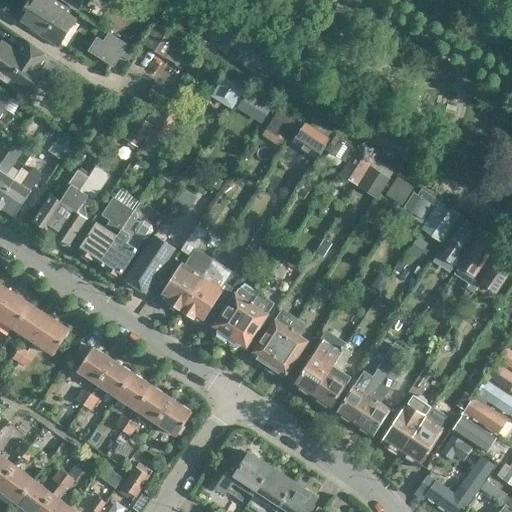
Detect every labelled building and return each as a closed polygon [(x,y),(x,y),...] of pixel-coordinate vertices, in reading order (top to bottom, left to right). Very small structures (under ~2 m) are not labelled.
[(30,0),(17,20),(58,45),(78,15),(52,0),(51,0),(50,3),(45,0),(30,0)] [(91,17),(97,6),(86,0),(85,0),(79,11),(91,17)] [(128,62),(136,50),(127,45),(126,46),(109,35),(103,44),(97,39),(89,51),(113,66),(120,56),(128,62)] [(1,42),(0,44),(0,77),(26,95),(27,93),(30,92),(42,75),(41,71),(50,58),(27,42),(19,54),(1,42)] [(177,91),(157,78),(147,94),(167,106),(177,91)] [(232,85),(224,80),(214,97),(230,107),(233,103),(237,105),(248,88),(235,80),(232,85)] [(0,116),(3,111),(1,109),(9,97),(0,91),(0,116)] [(281,103),(266,127),(284,138),(299,114),(281,103)] [(109,116),(101,111),(82,139),(90,145),(109,116)] [(138,149),(157,120),(150,115),(145,122),(138,117),(123,138),(129,143),(128,145),(135,150),(137,148),(138,149)] [(146,156),(169,120),(162,116),(147,139),(147,138),(138,151),(146,156)] [(75,123),(68,133),(77,139),(83,129),(75,123)] [(304,124),(292,144),(316,160),(329,140),(304,124)] [(76,143),(60,132),(47,152),(63,163),(76,143)] [(12,146),(0,164),(0,201),(13,181),(6,176),(22,152),(20,150),(28,138),(21,133),(13,146),(12,146)] [(354,148),(335,136),(326,150),(329,152),(326,157),(339,165),(342,160),(345,162),(354,148)] [(339,175),(357,185),(372,160),(355,150),(339,175)] [(182,159),(173,153),(166,164),(175,169),(182,159)] [(95,167),(88,178),(51,233),(56,237),(57,241),(63,245),(68,244),(69,246),(87,219),(84,218),(86,215),(84,208),(90,198),(95,197),(107,179),(106,174),(95,167)] [(388,180),(370,168),(358,186),(367,192),(370,189),(379,195),(388,180)] [(21,185),(13,181),(0,201),(0,207),(14,216),(41,175),(32,169),(21,185)] [(46,229),(51,233),(88,178),(77,171),(66,188),(68,189),(60,201),(50,195),(32,221),(34,221),(35,226),(41,230),(46,229)] [(413,188),(397,177),(385,195),(401,206),(413,188)] [(425,222),(439,201),(421,189),(417,195),(413,193),(403,208),(425,222)] [(182,213),(193,197),(184,191),(173,207),(182,213)] [(92,259),(98,264),(132,212),(112,199),(101,215),(109,221),(104,229),(95,223),(78,250),(79,251),(78,251),(80,257),(86,261),(91,260),(92,259)] [(439,203),(422,229),(441,243),(459,216),(439,203)] [(132,212),(98,264),(104,268),(105,274),(111,278),(117,277),(117,276),(118,277),(136,250),(135,249),(141,240),(147,239),(151,232),(150,226),(143,221),(138,222),(138,223),(134,220),(136,217),(135,214),(132,212)] [(433,264),(450,275),(481,228),(463,217),(433,264)] [(198,225),(181,249),(191,256),(185,265),(183,263),(161,295),(170,301),(171,304),(176,308),(179,307),(181,309),(212,261),(197,250),(209,232),(198,225)] [(485,276),(499,254),(505,244),(483,229),(459,266),(474,276),(478,271),(485,276)] [(154,236),(124,281),(144,294),(174,249),(154,236)] [(499,254),(485,276),(480,283),(495,294),(507,275),(503,272),(511,261),(499,254)] [(212,261),(181,309),(183,310),(183,313),(189,316),(192,316),(200,322),(222,289),(220,288),(230,272),(212,261)] [(217,337),(226,342),(259,292),(244,283),(242,285),(240,288),(239,287),(236,292),(235,292),(211,328),(217,332),(217,337)] [(0,285),(0,308),(11,292),(0,285)] [(11,292),(0,308),(0,318),(15,328),(30,305),(11,292)] [(259,292),(226,342),(234,348),(239,346),(244,350),(268,314),(267,313),(272,306),(271,301),(259,292)] [(30,305),(15,328),(34,341),(49,318),(30,305)] [(257,364),(266,370),(297,321),(282,312),(276,320),(275,319),(252,356),(257,359),(257,364)] [(49,318),(34,341),(54,354),(69,331),(49,318)] [(298,319),(297,321),(266,370),(275,375),(279,373),(285,377),(308,341),(299,335),(306,324),(298,319)] [(312,398),(343,348),(345,346),(334,339),(332,342),(324,337),(322,340),(323,341),(293,386),(312,398)] [(11,360),(18,365),(29,349),(22,344),(11,360)] [(98,384),(113,361),(93,347),(77,371),(98,384)] [(351,353),(343,348),(312,398),(330,409),(350,377),(342,372),(345,362),(351,353)] [(36,353),(29,349),(18,365),(26,370),(36,353)] [(511,353),(509,351),(502,361),(511,367),(511,353)] [(395,360),(388,355),(380,368),(386,373),(395,360)] [(113,361),(98,384),(117,397),(132,374),(113,361)] [(488,376),(511,392),(511,374),(503,369),(504,366),(498,362),(488,376)] [(394,364),(387,375),(355,425),(373,436),(391,409),(381,403),(395,380),(394,380),(401,369),(394,364)] [(337,413),(355,425),(387,375),(378,369),(363,391),(355,386),(337,413)] [(132,374),(117,397),(137,410),(152,386),(132,374)] [(488,401),(510,415),(511,411),(511,399),(485,382),(474,397),(485,404),(488,401)] [(152,386),(137,410),(156,423),(171,399),(152,386)] [(78,399),(85,403),(93,391),(86,387),(78,399)] [(100,396),(93,391),(85,403),(92,408),(100,396)] [(405,407),(404,406),(381,442),(381,443),(400,455),(418,427),(431,407),(430,407),(427,406),(426,400),(420,396),(414,397),(413,396),(405,407)] [(472,398),(462,413),(496,435),(506,420),(472,398)] [(0,401),(0,413),(1,414),(9,404),(2,399),(0,401)] [(171,399),(156,423),(176,436),(192,413),(171,399)] [(9,404),(1,414),(8,420),(16,410),(9,404)] [(117,424),(124,429),(132,417),(125,412),(117,424)] [(418,427),(400,455),(418,468),(437,440),(436,439),(444,427),(426,416),(418,428),(418,427)] [(139,422),(132,417),(124,429),(131,434),(139,422)] [(466,421),(458,433),(485,451),(493,440),(468,424),(469,422),(466,421)] [(451,437),(440,454),(450,461),(453,456),(462,463),(470,450),(451,437)] [(16,449),(24,455),(32,445),(24,439),(16,449)] [(39,450),(32,445),(24,455),(31,461),(39,450)] [(255,494),(272,468),(248,452),(242,462),(235,457),(224,474),(231,479),(224,489),(237,497),(240,496),(245,488),(255,494)] [(0,486),(16,466),(0,454),(0,486)] [(132,471),(145,480),(152,471),(138,462),(132,471)] [(511,465),(510,468),(505,465),(497,476),(511,486),(511,465)] [(16,466),(0,486),(0,489),(17,503),(34,480),(16,466)] [(464,508),(487,475),(475,467),(470,475),(468,473),(454,494),(428,475),(420,486),(429,492),(427,495),(449,511),(455,511),(460,505),(464,508)] [(54,478),(61,483),(69,473),(62,468),(54,478)] [(256,511),(258,510),(261,511),(274,511),(294,482),(272,468),(255,494),(246,508),(252,511),(256,511)] [(61,483),(68,489),(76,478),(69,473),(61,483)] [(34,480),(17,503),(29,511),(39,511),(53,494),(34,480)] [(126,481),(119,490),(132,500),(139,490),(126,481)] [(274,511),(308,511),(318,498),(294,482),(274,511)] [(61,483),(53,494),(39,511),(68,511),(72,508),(60,499),(68,489),(61,483)] [(106,500),(98,496),(91,506),(97,511),(106,500)]
